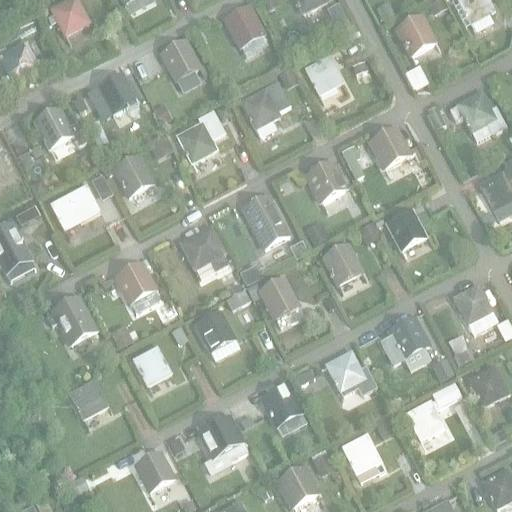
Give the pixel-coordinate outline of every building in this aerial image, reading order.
[(120,0),(124,8),(139,0),(120,0)] [(292,0),(302,18),(326,5),(323,0),(292,0)] [(461,0),(457,2),(471,29),(495,15),(487,0),(461,0)] [(51,14),(64,40),(89,27),(75,1),(51,14)] [(225,26),(239,51),(264,38),(250,13),(225,26)] [(397,34),(411,60),(435,48),(421,21),(397,34)] [(161,60),(174,86),(199,73),(185,47),(161,60)] [(0,61),(0,65),(11,86),(38,72),(25,48),(0,61)] [(304,74),(318,101),(343,88),(329,61),(304,74)] [(98,93),(111,119),(136,106),(122,80),(98,93)] [(241,108),(255,134),(280,121),(266,95),(241,108)] [(496,112),(491,115),(481,98),(457,111),(458,112),(449,116),(455,127),(463,122),(471,137),(472,137),(476,146),(491,138),(492,141),(507,133),(496,112)] [(429,117),(437,133),(446,129),(438,112),(429,117)] [(77,126),(68,131),(59,114),(34,127),(48,153),(72,140),(78,151),(88,146),(77,126)] [(177,142),(191,168),(216,155),(202,129),(177,142)] [(417,150),(406,156),(403,150),(412,145),(404,130),(371,148),(385,175),(410,162),(408,160),(414,157),(418,165),(424,162),(417,150)] [(342,155),(354,185),(364,180),(357,164),(360,163),(355,149),(342,155)] [(0,178),(9,174),(0,158),(0,178)] [(114,175),(128,202),(153,189),(139,162),(114,175)] [(480,190),(494,216),(511,206),(511,191),(509,186),(511,183),(511,162),(503,167),(506,173),(503,175),(504,177),(480,190)] [(307,182),(321,209),(345,196),(331,169),(307,182)] [(50,209),(64,236),(89,223),(74,196),(50,209)] [(243,216),(264,255),(288,242),(268,203),(243,216)] [(39,217),(35,208),(27,212),(32,221),(39,217)] [(387,229),(402,256),(426,243),(411,216),(387,229)] [(0,235),(0,269),(25,257),(11,230),(0,235)] [(224,260),(218,264),(204,236),(179,249),(194,277),(211,267),(215,276),(229,269),(224,260)] [(323,263),(338,290),(362,277),(347,250),(323,263)] [(116,283),(134,318),(159,305),(140,270),(116,283)] [(274,324),(298,311),(284,283),(262,295),(257,286),(246,292),(253,305),(261,300),(274,324)] [(453,303),(473,340),(497,327),(478,290),(453,303)] [(86,342),(95,337),(77,303),(52,316),(54,319),(47,323),(51,332),(58,328),(65,340),(71,350),(86,342)] [(196,330),(210,357),(235,344),(220,317),(196,330)] [(389,337),(403,363),(428,350),(414,324),(389,337)] [(132,363),(146,391),(171,378),(156,351),(132,363)] [(365,372),(360,375),(350,357),(326,370),(342,401),(358,393),(361,400),(376,392),(365,372)] [(469,385),(482,411),(507,398),(493,372),(469,385)] [(69,398),(82,425),(107,412),(93,386),(69,398)] [(439,413),(462,401),(455,386),(432,398),(435,405),(431,407),(430,405),(405,418),(419,444),(444,431),(435,415),(439,413)] [(261,404),(275,431),(300,418),(286,391),(261,404)] [(212,464),(225,457),(230,466),(248,457),(229,421),(198,438),(212,464)] [(391,424),(378,432),(384,443),(398,435),(391,424)] [(342,452),(356,478),(380,465),(366,439),(342,452)] [(134,471),(149,498),(173,485),(158,458),(134,471)] [(278,485),(292,511),(316,499),(302,472),(278,485)] [(511,485),(506,474),(481,487),(494,511),(497,511),(511,504),(511,485)] [(31,491),(16,498),(21,510),(37,502),(31,491)]
